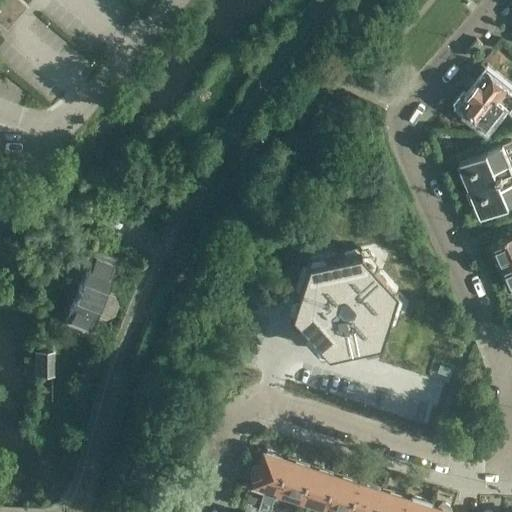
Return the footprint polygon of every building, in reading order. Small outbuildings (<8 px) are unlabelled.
[(0,0),(0,21),(6,26),(26,3),(22,0),(0,0)] [(467,95),(466,95),(463,100),(465,104),(464,106),(488,125),(505,103),(511,108),(511,106),(511,88),(507,85),(490,72),(481,84),(480,83),(472,94),(473,94),(472,95),(467,95)] [(470,189),(511,171),(511,161),(510,163),(502,144),(459,162),(470,189)] [(511,171),(470,189),(481,216),(511,203),(511,171)] [(492,241),(502,264),(511,260),(511,216),(501,221),(506,232),(494,237),(495,240),(492,241)] [(55,258),(67,263),(76,241),(63,236),(55,258)] [(310,252),(291,310),(327,350),(379,339),(396,288),(360,248),(327,255),(322,249),(310,252)] [(94,249),(81,281),(104,291),(117,258),(94,249)] [(511,260),(502,264),(511,287),(511,260)] [(114,295),(104,291),(81,281),(65,320),(88,330),(95,314),(105,318),(114,314),(118,304),(114,295)] [(36,374),(56,374),(56,351),(36,351),(36,374)] [(274,492),(285,457),(279,456),(280,453),(278,452),(278,453),(267,449),(266,448),(265,451),(263,450),(258,466),(257,465),(255,465),(254,466),(253,466),(252,468),(251,469),(251,470),(251,472),(251,473),(252,475),(253,476),(254,477),(255,477),(252,487),(253,487),(253,485),(264,489),(258,508),(249,505),(249,504),(248,504),(244,511),(269,511),(272,505),(270,505),(274,492)] [(297,499),(308,465),(308,463),(294,458),(294,460),(285,457),(274,492),(297,499)] [(321,507),(332,473),(331,472),(332,471),(318,466),(317,468),(308,465),(297,499),(321,507)] [(337,511),(345,511),(355,480),(356,478),(342,474),(341,476),(332,473),(321,507),(337,511)] [(371,511),(379,488),(379,486),(365,481),(365,483),(355,480),(345,511),(371,511)] [(397,511),(403,496),(402,495),(403,494),(389,489),(388,491),(379,488),(371,511),(397,511)] [(423,511),(426,503),(419,501),(420,498),(413,496),(412,498),(403,496),(397,511),(423,511)] [(439,507),(426,503),(423,511),(451,511),(452,511),(449,511),(450,509),(450,507),(449,506),(449,505),(448,505),(447,504),(446,504),(445,503),(444,503),(443,504),(442,504),(441,505),(440,506),(439,507)]
